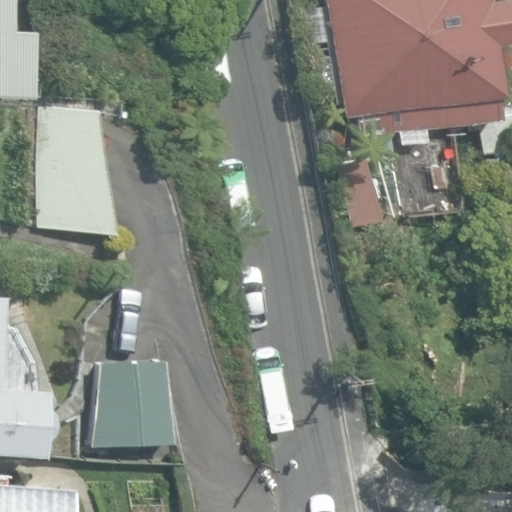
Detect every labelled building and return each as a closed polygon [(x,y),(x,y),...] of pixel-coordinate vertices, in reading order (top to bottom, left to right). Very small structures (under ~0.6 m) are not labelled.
[(0,0),(0,89),(20,89),(20,25),(0,24),(0,0)] [(382,105),(387,129),(483,111),(480,90),(488,88),(478,34),(493,32),(487,0),(316,0),(337,113),(382,105)] [(469,115),(488,200),(511,195),(511,130),(507,106),(469,115)] [(35,224),(110,226),(94,109),(38,108),(35,224)] [(331,163),(348,225),(374,218),(357,156),(331,163)] [(91,358),(84,442),(159,441),(154,354),(91,358)] [(0,447),(32,449),(33,433),(34,432),(35,432),(35,431),(36,430),(37,429),(38,428),(38,427),(39,426),(39,424),(40,423),(40,422),(41,421),(41,420),(41,419),(41,417),(41,416),(41,415),(41,413),(40,412),(40,411),(40,410),(39,409),(39,408),(38,407),(38,406),(37,405),(37,404),(36,404),(35,403),(36,383),(0,380),(0,447)] [(0,511),(66,511),(67,508),(61,502),(62,482),(0,477),(0,511)]
